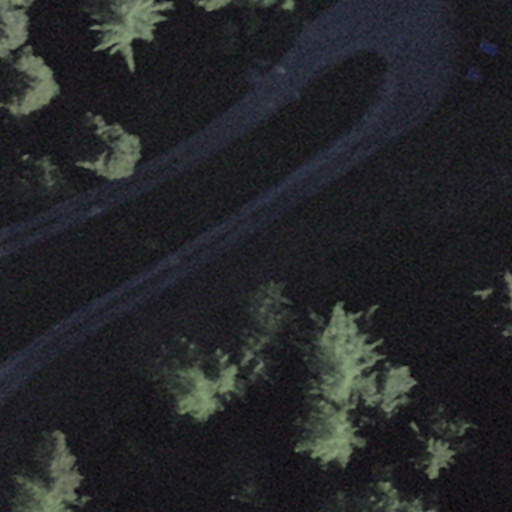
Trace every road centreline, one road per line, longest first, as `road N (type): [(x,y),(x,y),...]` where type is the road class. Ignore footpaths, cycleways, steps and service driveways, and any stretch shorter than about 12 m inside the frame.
road 1 (track): [(0,426),(12,398),(343,193),(444,85),(442,10)]
road 2 (track): [(442,10),(375,21),(147,188),(0,261)]
